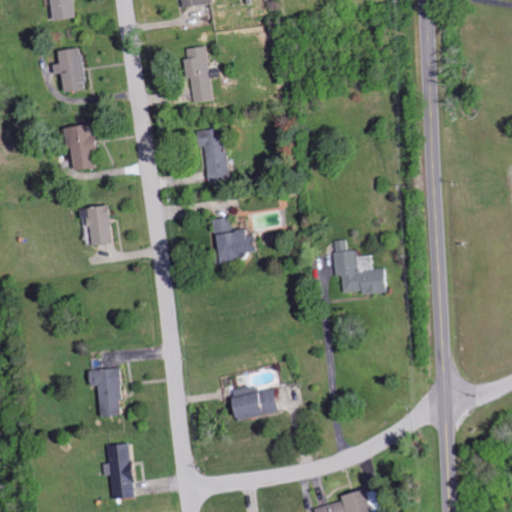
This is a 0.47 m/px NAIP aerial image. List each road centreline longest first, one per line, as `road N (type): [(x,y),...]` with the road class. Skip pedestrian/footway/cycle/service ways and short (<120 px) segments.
road 1 (residential): [(191,511),(125,0)]
road 2 (primary): [(450,511),(427,0)]
road 3 (residential): [(189,491),(346,458),(445,402)]
